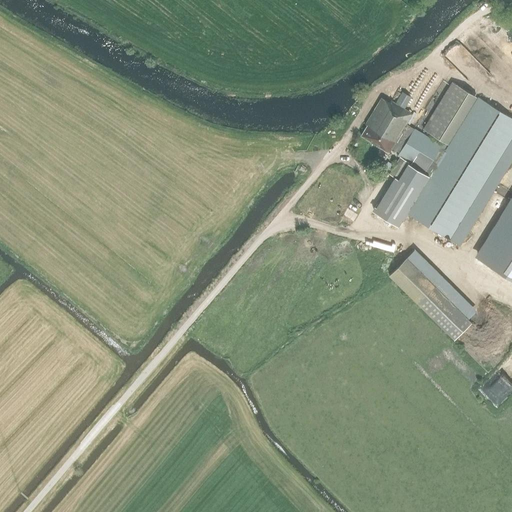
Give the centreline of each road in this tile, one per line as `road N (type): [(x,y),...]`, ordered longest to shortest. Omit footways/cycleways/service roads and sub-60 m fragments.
road 1 (unclassified): [(27,511),(319,170)]
road 2 (track): [(511,303),(414,241),(361,221)]
